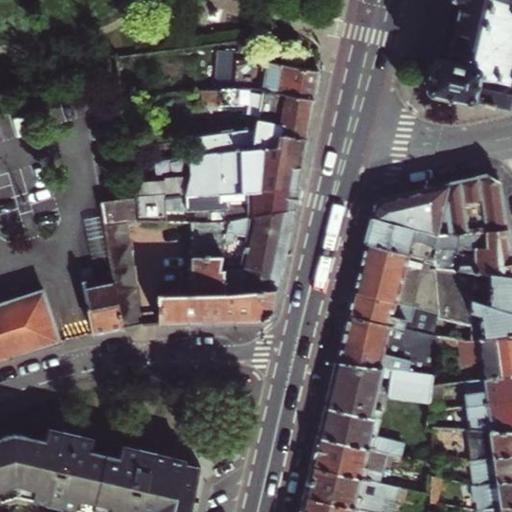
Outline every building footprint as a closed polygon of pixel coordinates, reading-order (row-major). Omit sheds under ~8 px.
[(511,0),(450,0),(443,30),(429,87),(511,108),(511,0)] [(263,90),(313,99),(316,84),(319,70),(250,56),(253,42),(237,42),(237,49),(218,48),(209,92),(263,90)] [(260,102),(250,147),(276,144),(278,132),(305,138),(309,117),(313,99),(263,90),(209,92),(206,92),(207,108),(250,107),(253,102),(260,102)] [(190,133),(192,153),(245,146),(244,132),(238,127),(190,133)] [(245,146),(192,153),(193,175),(300,168),(302,153),(305,138),(278,132),(276,144),(250,147),(246,147),(245,146)] [(129,162),(130,180),(140,179),(138,160),(129,162)] [(231,192),(296,187),(298,179),(300,168),(193,175),(140,179),(130,180),(132,194),(134,217),(162,218),(162,208),(163,197),(231,192)] [(436,233),(504,230),(497,181),(486,175),(381,198),(378,201),(374,205),(371,217),(436,233)] [(223,219),(292,209),(294,197),(296,187),(231,192),(163,197),(162,208),(204,206),(204,212),(192,212),(192,219),(223,219)] [(122,219),(134,217),(132,194),(122,195),(96,199),(101,222),(122,219)] [(292,209),(223,219),(220,245),(218,245),(218,255),(238,257),(238,261),(258,264),(281,265),(286,237),(292,209)] [(368,228),(364,243),(434,260),(434,267),(446,269),(458,270),(457,254),(457,252),(462,248),(473,248),(507,247),(504,230),(436,233),(371,217),(368,228)] [(122,219),(101,222),(104,234),(105,240),(126,236),(122,219)] [(229,322),(225,295),(222,270),(216,270),(215,255),(218,255),(218,245),(220,245),(223,219),(192,219),(193,293),(158,294),(158,323),(216,322),(229,322)] [(105,240),(104,234),(88,237),(91,254),(108,251),(105,240)] [(130,259),(126,236),(105,240),(108,251),(110,263),(130,259)] [(358,268),(439,292),(446,269),(434,267),(434,260),(364,243),(361,256),(358,268)] [(457,254),(458,270),(511,276),(509,260),(507,247),(473,248),(473,253),(457,254)] [(135,282),(130,259),(110,263),(114,281),(115,285),(135,282)] [(258,264),(238,261),(236,270),(222,270),(225,295),(276,289),(278,278),(281,265),(258,264)] [(109,331),(124,328),(115,285),(114,281),(96,285),(92,266),(81,269),(95,334),(109,331)] [(355,281),(353,291),(420,310),(438,315),(437,320),(471,327),(471,301),(439,292),(358,268),(355,281)] [(446,269),(439,292),(471,301),(511,313),(511,279),(511,276),(458,270),(446,269)] [(135,282),(115,285),(124,328),(142,324),(135,282)] [(0,360),(62,341),(45,289),(0,302),(0,360)] [(276,289),(225,295),(229,322),(262,321),(267,317),(272,313),(276,289)] [(350,305),(347,315),(433,337),(435,329),(412,322),(413,316),(418,317),(420,310),(353,291),(350,305)] [(511,313),(471,301),(471,327),(472,342),(511,335),(511,313)] [(433,337),(347,315),(344,328),(341,342),(410,359),(408,365),(414,366),(413,372),(433,375),(435,361),(437,338),(433,337)] [(484,381),(511,376),(511,335),(472,342),(458,341),(461,357),(435,361),(433,375),(431,389),(463,384),(461,369),(482,366),(484,381)] [(338,352),(336,362),(413,372),(414,366),(408,365),(410,359),(341,342),(338,352)] [(318,436),(392,454),(400,456),(403,444),(376,437),(382,411),(373,408),(382,375),(391,376),(388,397),(430,402),(431,389),(433,375),(413,372),(336,362),(328,396),(318,436)] [(506,401),(511,400),(511,376),(484,381),(463,384),(431,389),(430,402),(429,404),(440,403),(439,412),(461,410),(488,406),(489,408),(507,405),(506,401)] [(511,400),(506,401),(507,405),(489,408),(488,406),(461,410),(462,415),(467,415),(469,431),(473,431),(511,432),(511,400)] [(435,413),(428,414),(426,431),(429,432),(430,430),(433,430),(435,413)] [(190,511),(194,494),(200,468),(194,466),(184,464),(185,461),(162,455),(122,446),(119,458),(90,451),(93,440),(70,434),(48,429),(45,441),(14,433),(0,437),(0,500),(16,496),(90,511),(190,511)] [(511,432),(473,431),(475,447),(467,449),(468,456),(469,456),(477,458),(511,454),(511,432)] [(401,485),(429,491),(429,476),(390,467),(392,454),(318,436),(314,452),(311,467),(401,485)] [(511,454),(477,458),(469,456),(472,483),(480,482),(511,479),(511,454)] [(303,496),(370,511),(378,511),(383,494),(398,498),(401,485),(311,467),(307,481),(303,496)] [(511,479),(480,482),(482,494),(474,495),(476,506),(484,506),(511,503),(511,479)] [(300,510),(299,511),(370,511),(303,496),(300,510)] [(511,511),(511,503),(484,506),(484,511),(511,511)]
